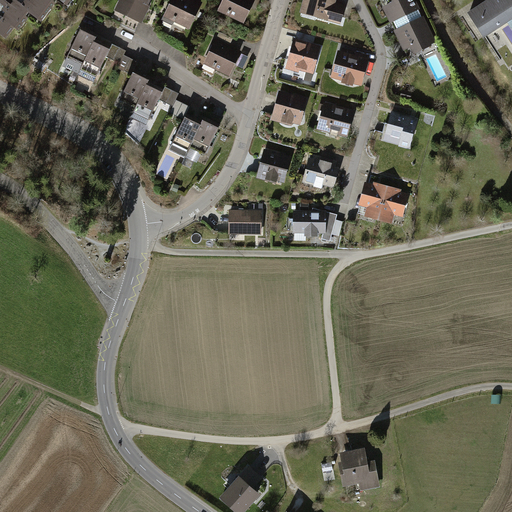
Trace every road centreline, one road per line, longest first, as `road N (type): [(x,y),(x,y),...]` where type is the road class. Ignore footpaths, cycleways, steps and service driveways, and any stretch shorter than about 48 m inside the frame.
road 1 (track): [(511,386),(459,392),(280,440),(115,430)]
road 2 (residential): [(139,242),(180,252),(352,255),(511,224)]
road 3 (residential): [(137,224),(187,214),(227,173),(279,0)]
road 4 (secondary): [(124,302),(104,367),(107,409),(131,455),(200,511)]
road 5 (residential): [(358,0),(381,55),(344,200)]
road 6 (secondary): [(0,93),(100,149),(127,185),(137,224)]
road 7 (track): [(332,430),(338,405),(328,302),(332,275),(352,255)]
road 8 (unclassified): [(124,302),(105,294),(35,205),(0,179)]
road 9 (residential): [(427,0),(469,78),(511,129)]
